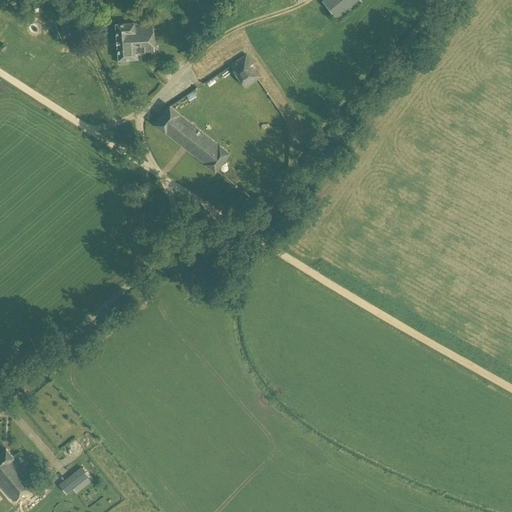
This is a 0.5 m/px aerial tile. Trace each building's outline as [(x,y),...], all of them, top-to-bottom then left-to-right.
[(321,0),(337,19),(360,0),(321,0)] [(135,26),(134,22),(115,23),(118,59),(137,58),(137,51),(154,50),(152,25),(135,26)] [(244,87),(261,77),(246,54),(230,65),(244,87)] [(199,129),(169,106),(155,124),(216,171),(238,143),(207,119),(199,129)] [(33,482),(12,458),(14,457),(6,448),(0,453),(0,485),(13,500),(33,482)] [(66,494),(89,476),(82,467),(59,485),(66,494)]
